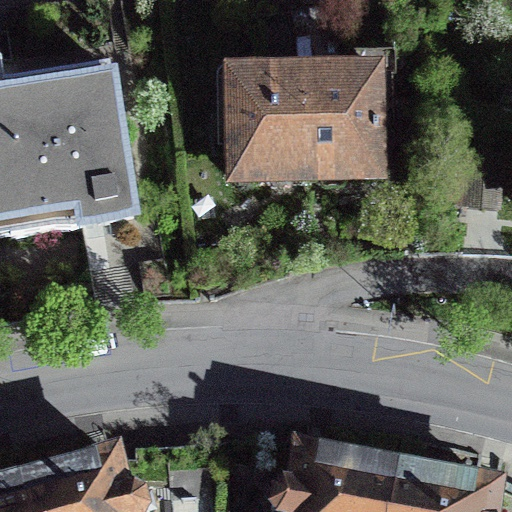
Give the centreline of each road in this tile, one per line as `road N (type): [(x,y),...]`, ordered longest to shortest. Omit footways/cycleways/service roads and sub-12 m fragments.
road 1 (residential): [(216,369),(258,319),(297,297),(398,275),(511,274)]
road 2 (residential): [(216,369),(409,382),(511,408)]
road 3 (residential): [(0,393),(119,371),(216,369)]
